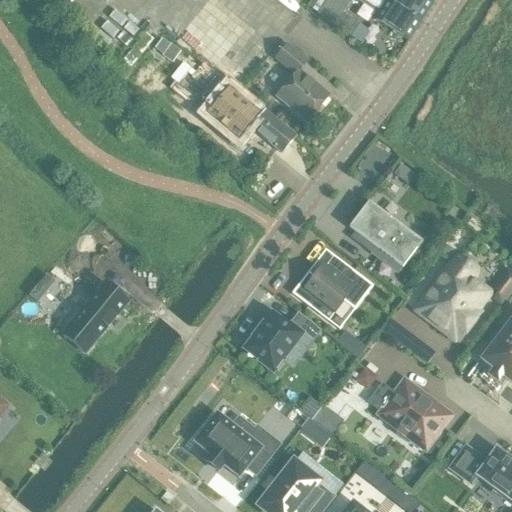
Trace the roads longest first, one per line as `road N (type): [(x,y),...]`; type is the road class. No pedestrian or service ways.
road 1 (secondary): [(122,444),(453,0)]
road 2 (unknown): [(374,110),(231,0)]
road 3 (residential): [(511,433),(383,336)]
